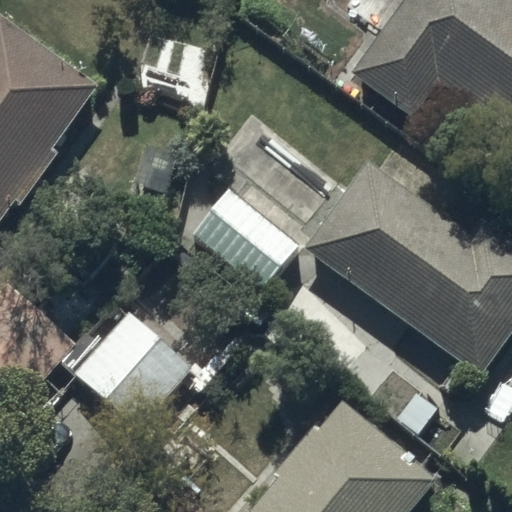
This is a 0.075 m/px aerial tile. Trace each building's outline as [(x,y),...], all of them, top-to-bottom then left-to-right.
[(511,14),(491,0),(417,0),(353,91),(413,134),(439,99),(511,150),(511,14)] [(0,34),(0,244),(101,105),(2,33),(0,34)] [(369,175),(304,263),(479,392),(511,347),(511,257),(505,252),(494,267),(369,175)] [(229,205),(193,252),(265,308),(301,261),(229,205)] [(6,297),(0,303),(0,397),(25,419),(77,357),(6,297)] [(131,327),(75,388),(136,445),(192,384),(131,327)] [(427,511),(438,499),(346,421),(322,450),(315,444),(275,492),(282,498),(269,511),(427,511)]
